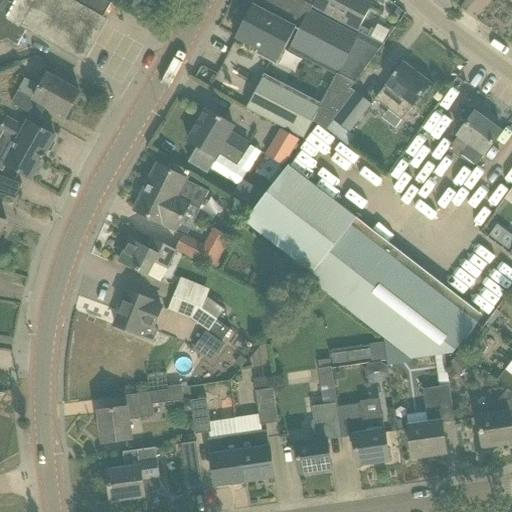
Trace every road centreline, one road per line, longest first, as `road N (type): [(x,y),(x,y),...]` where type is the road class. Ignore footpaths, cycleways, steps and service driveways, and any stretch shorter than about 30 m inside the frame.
road 1 (secondary): [(48,473),(45,350),(72,241),(207,0)]
road 2 (residential): [(335,511),(511,486)]
